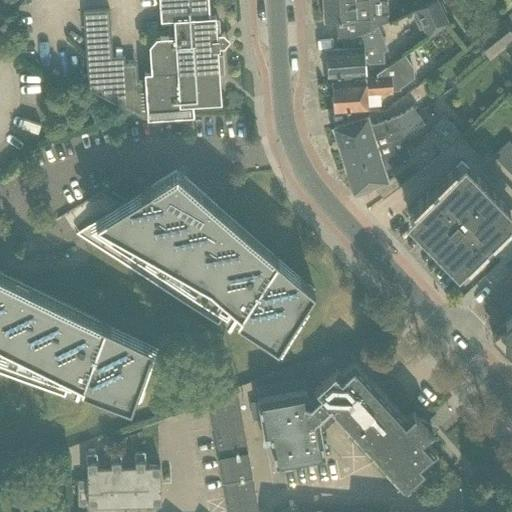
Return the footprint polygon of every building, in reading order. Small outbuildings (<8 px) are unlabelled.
[(221,101),(218,48),(215,14),(209,14),(208,0),(159,0),(160,19),(173,18),(175,35),(156,36),(149,44),(151,71),(113,73),(109,9),(83,11),(88,90),(143,117),(193,114),(192,103),(221,101)] [(322,0),(324,21),(336,21),(337,39),(343,39),(375,27),(372,0),(322,0)] [(441,0),(430,0),(424,3),(434,23),(427,26),(431,34),(451,20),(441,0)] [(490,54),(511,36),(511,30),(503,19),(478,39),(490,54)] [(383,60),(383,49),(388,47),(380,25),(375,27),(343,39),(344,48),(326,49),(327,75),(366,72),(365,59),(369,58),(369,61),(383,60)] [(377,73),(378,75),(349,78),(350,82),(333,83),(333,81),(331,81),(333,109),(367,107),(367,105),(381,104),(380,92),(401,91),(401,88),(416,77),(416,65),(406,52),(377,73)] [(403,122),(417,112),(413,106),(400,114),(401,115),(371,124),(368,115),(333,125),(340,147),(400,128),(399,123),(403,122)] [(403,138),(425,124),(417,112),(403,122),(399,123),(400,128),(340,147),(345,165),(406,146),(403,138)] [(442,136),(453,124),(444,114),(432,126),(434,128),(433,128),(442,136)] [(459,130),(453,124),(442,136),(433,128),(425,133),(443,151),(450,144),(448,141),(459,130)] [(511,143),(508,140),(493,155),(511,173),(511,143)] [(388,179),(386,171),(385,169),(410,161),(406,146),(345,165),(355,195),(372,190),(375,189),(383,197),(401,185),(394,177),(388,179)] [(499,233),(506,226),(511,220),(511,209),(494,192),(461,158),(412,206),(419,213),(411,221),(454,265),(462,257),(468,263),(486,246),(486,245),(490,250),(503,237),(499,233)] [(120,204),(76,232),(230,333),(238,320),(284,350),(311,308),(305,304),(314,289),(275,255),(273,253),(176,169),(150,185),(126,201),(121,204),(120,204)] [(141,394),(157,349),(100,320),(99,321),(0,272),(0,373),(77,402),(82,387),(125,403),(130,390),(141,394)] [(511,314),(492,334),(493,336),(511,356),(511,314)] [(338,368),(332,373),(312,390),(314,393),(309,398),(307,397),(306,388),(257,397),(264,435),(269,434),(275,465),(325,456),(319,420),(330,409),(402,488),(427,466),(425,463),(438,451),(427,440),(433,434),(411,410),(405,416),(353,360),(341,371),(338,368)] [(258,511),(242,423),(236,386),(208,396),(228,511),(258,511)] [(133,503),(132,465),(121,465),(120,451),(110,452),(111,465),(104,466),(105,504),(133,503)] [(161,503),(160,464),(145,464),(144,451),(134,451),(135,465),(132,465),(133,503),(161,503)] [(105,504),(104,466),(97,466),(96,452),(86,452),(87,479),(77,479),(77,485),(77,505),(105,504)]
